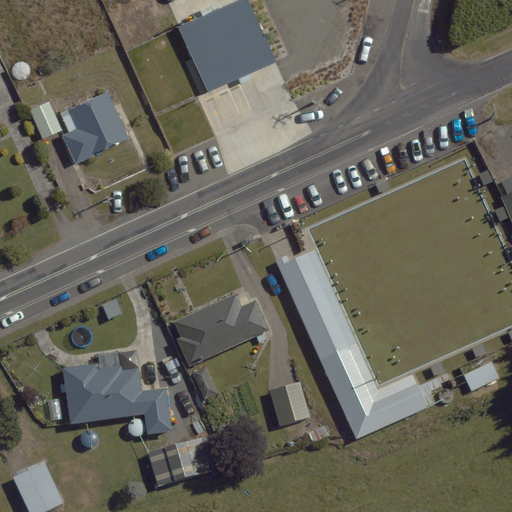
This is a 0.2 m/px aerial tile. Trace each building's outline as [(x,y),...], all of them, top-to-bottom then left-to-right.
[(222,0),(241,39),(276,23),(271,12),(281,7),(277,0),(222,0)] [(131,143),(111,93),(63,112),(71,134),(63,137),(74,163),(100,153),(102,158),(122,150),(121,147),(131,143)] [(48,100),(29,108),(42,141),(61,133),(48,100)] [(509,220),(511,225),(511,185),(497,192),(504,207),(497,210),(502,223),(509,220)] [(289,276),(363,443),(430,413),(414,376),(378,391),(321,262),(289,276)] [(190,372),(270,337),(257,306),(243,312),(238,299),(176,325),(184,342),(178,345),(190,372)] [(295,362),(275,370),(290,408),(310,401),(295,362)] [(495,363),(462,379),(470,396),(503,380),(495,363)] [(169,384),(141,388),(138,366),(93,371),(92,365),(64,368),(72,430),(126,423),(128,442),(175,436),(169,384)] [(35,451),(29,437),(1,450),(29,511),(67,511),(69,511),(41,448),(35,451)] [(202,441),(149,459),(160,493),(213,475),(202,441)]
